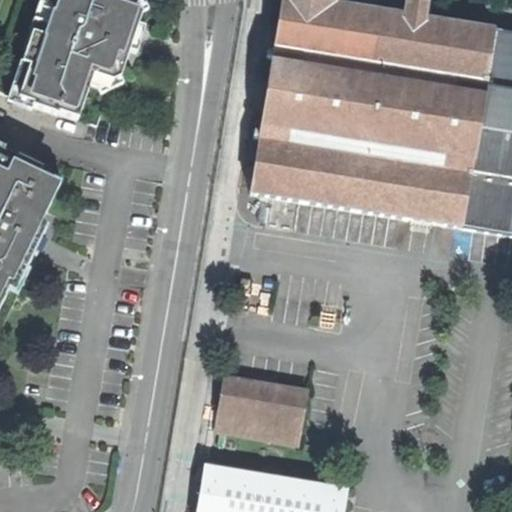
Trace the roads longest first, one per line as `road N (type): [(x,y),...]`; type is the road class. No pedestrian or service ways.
road 1 (unknown): [(0,508),(41,507),(63,496),(69,482),(120,167),(0,127)]
road 2 (residential): [(214,0),(132,511)]
